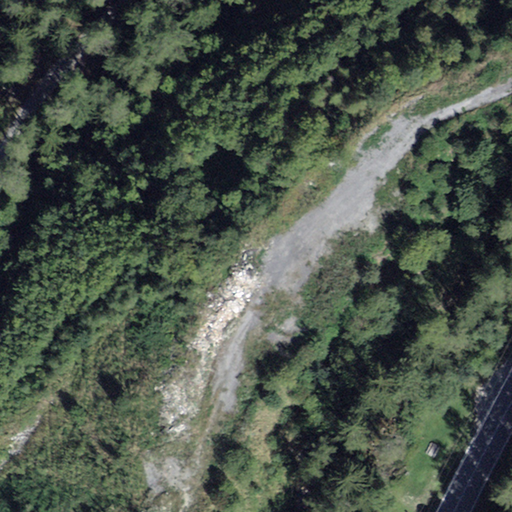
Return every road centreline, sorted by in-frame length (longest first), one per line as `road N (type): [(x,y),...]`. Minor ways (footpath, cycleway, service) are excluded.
road 1 (track): [(0,130),(29,52),(73,0)]
road 2 (secondary): [(511,400),(451,511)]
